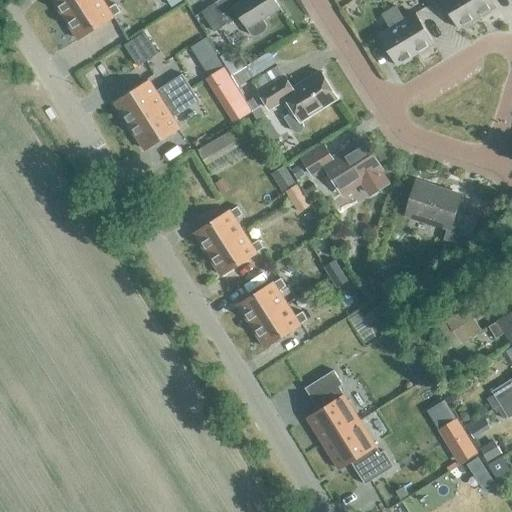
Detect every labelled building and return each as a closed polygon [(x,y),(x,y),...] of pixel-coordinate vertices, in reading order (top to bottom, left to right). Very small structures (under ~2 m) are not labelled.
[(52,0),(64,18),(93,0),(52,0)] [(102,0),(93,0),(64,18),(78,39),(113,17),(113,16),(120,12),(115,4),(108,9),(102,0)] [(243,0),(242,1),(241,0),(218,0),(201,11),(214,31),(239,16),(251,36),(256,37),(266,31),(267,25),(262,17),(279,7),(275,0),(243,0)] [(477,17),(466,0),(441,0),(458,28),(477,17)] [(466,0),(477,17),(496,6),(491,0),(466,0)] [(396,6),(388,10),(415,54),(434,43),(415,12),(404,19),(396,6)] [(415,54),(388,10),(381,14),(390,28),(378,35),(397,66),(415,54)] [(222,65),(209,45),(199,51),(212,71),(222,65)] [(225,67),(208,78),(235,122),(252,111),(247,102),(225,67)] [(302,123),(300,120),(336,98),(320,72),(292,89),(284,76),(258,92),(269,109),(286,98),(294,110),(284,117),(292,130),(295,132),(299,132),(302,130),(303,126),(302,123)] [(130,126),(190,87),(182,74),(155,91),(148,81),(115,103),(130,126)] [(199,101),(190,87),(130,126),(145,150),(179,128),(172,118),(199,101)] [(253,98),(247,102),(252,111),(258,107),(253,98)] [(232,131),(197,151),(202,160),(237,140),(232,131)] [(378,169),(380,168),(363,140),(332,159),(324,147),(303,160),(311,173),(324,165),(342,192),(361,180),(370,194),(387,183),(378,169)] [(298,166),(291,170),(297,179),(303,175),(298,166)] [(221,179),(214,184),(219,192),(226,188),(221,179)] [(477,218),(465,215),(452,211),(457,195),(418,182),(408,215),(447,227),(443,239),(456,243),(459,235),(471,238),(477,218)] [(293,199),(303,193),(297,183),(287,189),(293,199)] [(303,193),(293,199),(300,210),(310,203),(303,193)] [(194,233),(208,254),(243,232),(234,219),(242,214),(237,207),(230,211),(229,211),(194,233)] [(243,232),(208,254),(221,275),(256,253),(256,252),(263,248),(259,240),(251,245),(243,232)] [(331,261),(337,271),(348,265),(341,254),(331,261)] [(354,275),(348,265),(337,271),(344,281),(354,275)] [(238,305),(251,326),(286,304),(278,291),(286,286),(281,278),(273,283),(238,305)] [(286,304),(251,326),(265,347),(300,325),(299,324),(307,319),(302,312),(294,317),(286,304)] [(511,311),(488,326),(496,338),(506,332),(511,341),(511,311)] [(482,332),(474,318),(453,331),(462,344),(482,332)] [(323,444),(360,420),(339,386),(342,384),(333,370),(305,388),(305,389),(307,388),(320,410),(307,418),(323,444)] [(500,404),(511,396),(511,379),(511,378),(491,391),(500,404)] [(511,415),(511,396),(500,404),(508,418),(511,415)] [(446,401),(430,410),(441,429),(457,419),(446,401)] [(360,420),(323,444),(339,469),(352,461),(366,482),(364,483),(365,484),(393,466),(391,462),(383,450),(380,452),(360,420)] [(466,436),(448,447),(459,464),(477,452),(466,436)] [(478,459),(467,466),(473,474),(483,467),(478,459)]
